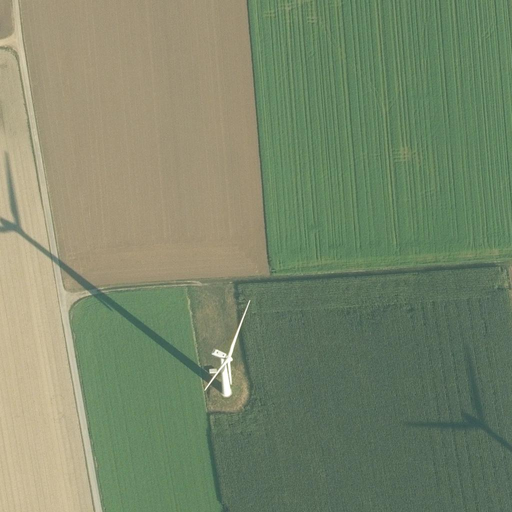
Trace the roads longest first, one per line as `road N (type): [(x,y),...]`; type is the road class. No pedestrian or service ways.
road 1 (track): [(511,262),(60,291)]
road 2 (track): [(60,291),(14,0)]
road 3 (track): [(60,291),(97,511)]
